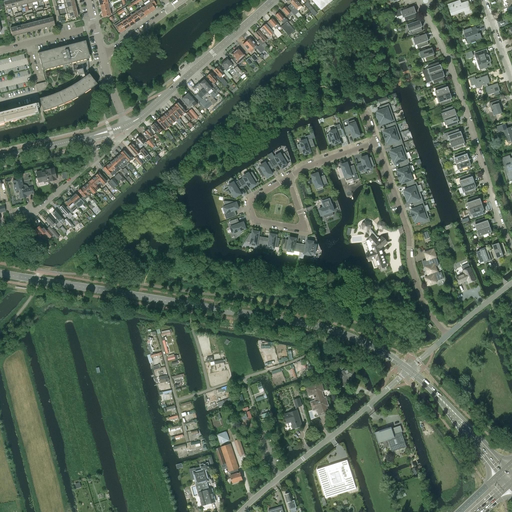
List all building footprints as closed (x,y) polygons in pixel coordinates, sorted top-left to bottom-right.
[(8,0),(11,8),(16,7),(14,0),(8,0)] [(144,4),(145,6),(150,13),(152,11),(153,11),(154,10),(155,9),(153,7),(156,5),(152,0),(148,0),(150,3),(148,4),(146,2),(144,4)] [(291,4),(287,7),(294,16),(295,15),(300,20),(302,17),(298,12),(299,12),(296,10),(301,6),(295,0),(292,0),(290,3),(291,4)] [(305,0),(307,2),(304,4),(310,11),(314,16),(317,14),(310,6),(309,4),(310,4),(306,0),(303,0),(304,1),(305,0)] [(311,0),(320,10),(332,0),(311,0)] [(511,0),(500,0),(504,9),(503,8),(507,6),(507,8),(511,6),(511,0)] [(466,14),(471,12),(467,2),(461,4),(460,1),(448,5),(452,15),(465,11),(466,14)] [(150,13),(145,6),(140,9),(145,16),(147,15),(148,15),(149,14),(149,13),(150,13)] [(294,16),(287,7),(287,8),(286,6),(282,10),(289,17),(290,18),(293,15),(294,16)] [(403,8),(394,11),(395,11),(396,15),(397,15),(397,16),(398,16),(399,16),(402,15),(403,18),(404,17),(406,21),(416,17),(415,14),(416,13),(414,6),(407,9),(407,7),(403,9),(403,8)] [(145,16),(140,9),(135,13),(140,20),(142,18),(143,18),(144,17),(145,16)] [(77,11),(66,14),(68,19),(78,17),(77,11)] [(279,12),(275,16),(280,21),(281,21),(284,24),(287,22),(288,23),(288,22),(286,19),(286,20),(279,12)] [(140,20),(135,13),(130,16),(135,23),(137,21),(138,21),(139,20),(140,20)] [(130,16),(125,19),(130,26),(132,25),(133,25),(134,24),(134,23),(135,23),(130,16)] [(272,18),(266,24),(271,30),(278,38),(282,34),(276,29),(279,26),(272,18)] [(119,21),(125,30),(127,28),(128,28),(129,27),(130,26),(125,19),(123,21),(122,20),(121,20),(119,21)] [(422,27),(420,20),(414,22),(413,21),(409,23),(409,24),(407,25),(409,32),(410,31),(412,35),(422,31),(421,27),(422,27)] [(125,30),(119,21),(114,24),(120,33),(122,31),(123,31),(124,30),(125,30)] [(288,23),(287,22),(284,24),(280,27),(288,36),(294,31),(288,23)] [(262,28),(259,30),(264,36),(265,35),(268,38),(274,33),(271,30),(266,24),(262,28)] [(475,40),(482,38),(480,33),(478,34),(476,26),(463,31),(468,43),(471,42),(471,44),(476,42),(475,40)] [(267,39),(264,36),(259,30),(255,34),(260,39),(257,42),(265,50),(268,47),(265,43),(264,43),(263,42),(267,39)] [(417,45),(418,48),(429,45),(427,41),(429,41),(426,34),(420,36),(419,35),(415,36),(416,38),(413,39),(415,45),(417,45)] [(246,41),(254,50),(256,48),(260,52),(261,54),(262,53),(265,50),(260,45),(258,47),(250,38),(246,41)] [(77,65),(78,65),(81,64),(87,62),(87,59),(90,58),(85,40),(38,53),(42,70),(76,62),(77,65)] [(251,53),(254,50),(246,41),(243,45),(251,53)] [(239,48),(232,55),(235,58),(233,60),(236,62),(238,64),(239,63),(244,58),(246,57),(244,55),(239,48)] [(435,54),(432,48),(426,50),(425,49),(421,50),(422,51),(419,52),(421,59),(423,59),(424,62),(435,58),(433,55),(435,54)] [(486,50),(475,54),(479,65),(480,65),(481,69),(491,65),(489,61),(491,61),(489,57),(486,50)] [(26,53),(16,55),(17,60),(25,58),(27,64),(24,65),(25,69),(30,68),(26,53)] [(252,61),(249,57),(245,62),(247,65),(248,64),(250,66),(253,63),(252,61)] [(223,72),(230,80),(232,78),(226,71),(229,69),(230,70),(232,70),(233,69),(238,74),(239,72),(241,71),(241,70),(232,60),(230,61),(227,58),(221,65),(225,70),(223,72)] [(425,77),(442,71),(442,70),(443,70),(441,65),(439,65),(438,62),(428,66),(429,69),(425,70),(424,70),(424,71),(424,72),(423,72),(423,73),(425,77)] [(81,64),(78,65),(79,69),(76,70),(77,75),(80,75),(81,79),(77,82),(71,86),(65,89),(59,92),(53,94),(46,96),(40,99),(40,98),(39,98),(43,111),(50,109),(57,106),(64,103),(71,100),(74,99),(78,97),(84,93),(90,88),(97,84),(96,83),(89,74),(88,74),(88,72),(83,74),(81,64)] [(228,84),(221,76),(224,74),(218,67),(214,70),(220,77),(218,79),(225,87),(228,84)] [(443,71),(442,71),(425,77),(426,81),(427,81),(427,82),(428,82),(429,82),(433,81),(434,83),(439,82),(442,80),(445,80),(444,77),(445,76),(443,71)] [(217,80),(211,73),(207,76),(214,84),(216,83),(215,81),(217,80)] [(485,84),(485,85),(487,85),(487,84),(490,83),(487,75),(475,79),(475,77),(469,78),(472,86),(473,88),(476,87),(476,88),(477,87),(477,88),(478,88),(479,89),(480,88),(481,88),(482,87),(482,86),(485,84)] [(219,94),(218,93),(213,88),(213,87),(212,88),(204,79),(199,84),(193,89),(192,90),(197,95),(197,94),(202,100),(199,102),(200,102),(202,105),(207,110),(213,105),(217,102),(213,98),(216,96),(217,96),(219,94)] [(46,83),(46,82),(45,82),(36,84),(38,92),(39,92),(40,91),(41,91),(42,90),(43,89),(44,88),(45,87),(45,86),(45,85),(45,84),(46,84),(46,83)] [(487,85),(485,85),(486,87),(485,88),(488,95),(494,93),(495,94),(499,93),(499,91),(500,91),(498,83),(488,87),(487,85)] [(437,97),(450,93),(449,92),(450,92),(448,87),(447,87),(446,84),(435,88),(436,91),(435,91),(437,97)] [(188,93),(185,96),(195,107),(198,105),(194,101),(195,100),(188,93)] [(450,93),(437,97),(437,98),(439,103),(440,103),(441,105),(452,102),(451,99),(452,98),(450,93)] [(194,107),(195,107),(185,96),(181,99),(187,106),(188,106),(190,108),(193,105),(194,107)] [(494,116),(502,113),(499,104),(500,103),(499,100),(489,103),(492,112),(494,116)] [(0,124),(4,123),(4,122),(38,113),(37,110),(36,108),(39,107),(37,103),(35,103),(0,112),(0,124)] [(178,103),(174,106),(182,115),(186,112),(178,103)] [(377,115),(378,118),(392,113),(389,103),(379,107),(380,107),(381,106),(382,110),(377,112),(378,114),(377,114),(377,115)] [(174,106),(171,109),(179,118),(182,115),(174,106)] [(444,119),(456,115),(456,114),(457,114),(455,109),(453,109),(452,106),(442,110),(443,113),(441,113),(443,119),(444,119)] [(171,109),(168,112),(175,121),(179,118),(171,109)] [(191,109),(189,111),(196,119),(198,117),(191,109)] [(175,121),(168,112),(164,115),(172,124),(175,121)] [(392,113),(378,118),(379,121),(379,122),(380,123),(380,122),(381,125),(387,123),(388,126),(396,123),(392,113)] [(172,124),(164,115),(161,118),(160,118),(169,127),(172,124)] [(456,115),(444,119),(444,120),(446,125),(447,125),(448,128),(458,124),(457,121),(459,121),(457,115),(456,115)] [(169,127),(160,118),(157,121),(165,130),(169,127)] [(357,127),(354,120),(348,122),(349,126),(344,127),(347,136),(347,135),(347,134),(352,132),(354,138),(360,135),(359,132),(359,131),(359,130),(359,129),(359,128),(358,127),(357,127)] [(155,123),(151,126),(153,129),(152,130),(156,134),(154,136),(159,142),(162,145),(165,142),(162,139),(163,139),(159,134),(162,131),(155,123)] [(399,133),(396,123),(388,126),(389,129),(384,131),(384,133),(384,134),(384,135),(385,138),(399,133)] [(329,134),(326,134),(330,143),(332,142),(333,142),(334,144),(340,142),(338,137),(339,137),(343,135),(344,137),(341,128),(340,124),(334,126),(335,129),(329,132),(330,133),(329,134)] [(511,142),(511,127),(507,128),(505,124),(496,127),(498,132),(504,131),(508,142),(511,141),(511,142)] [(452,131),(444,134),(445,140),(449,139),(450,141),(450,142),(463,137),(462,137),(463,137),(461,131),(460,132),(459,129),(457,130),(456,127),(451,129),(452,131)] [(153,136),(147,129),(144,133),(146,135),(145,136),(148,139),(150,137),(151,138),(153,136)] [(393,142),(395,146),(403,143),(399,133),(385,138),(386,141),(386,142),(386,141),(386,142),(387,142),(388,144),(393,142)] [(137,144),(140,148),(142,146),(141,145),(145,142),(139,136),(135,140),(138,143),(137,144)] [(463,138),(463,137),(450,142),(452,148),(453,147),(454,150),(465,146),(464,144),(465,143),(463,138)] [(150,139),(146,142),(151,148),(155,145),(150,139)] [(301,144),(297,145),(300,153),(304,152),(305,155),(311,152),(309,147),(314,145),(314,147),(315,147),(312,139),(307,141),(306,140),(300,142),(301,144)] [(128,147),(136,156),(140,152),(132,143),(128,147)] [(391,155),(392,158),(406,153),(403,143),(395,146),(396,149),(390,151),(391,153),(390,153),(391,154),(390,154),(390,155),(391,155)] [(143,148),(139,151),(143,156),(145,157),(148,161),(149,161),(151,159),(151,158),(148,154),(143,148)] [(124,150),(120,154),(128,163),(131,160),(133,158),(130,155),(129,156),(124,150)] [(456,164),(469,160),(469,159),(467,154),(466,154),(465,151),(454,155),(455,158),(454,158),(456,164)] [(270,161),(274,167),(279,164),(282,169),(288,165),(286,163),(289,161),(284,153),(281,155),(280,153),(275,157),(275,158),(270,161)] [(410,162),(406,153),(392,158),(393,161),(393,162),(394,162),(395,164),(400,162),(401,165),(410,162)] [(125,166),(128,163),(120,154),(117,157),(125,166)] [(137,156),(135,158),(141,165),(143,163),(137,156)] [(357,164),(360,172),(365,170),(365,171),(371,169),(371,167),(374,166),(371,157),(368,158),(367,156),(361,158),(363,163),(358,165),(357,164)] [(511,160),(511,161),(509,156),(502,158),(509,181),(511,179),(511,172),(511,171),(511,170),(511,160)] [(117,157),(113,160),(121,169),(125,166),(117,157)] [(121,169),(113,160),(110,163),(117,171),(118,172),(121,169)] [(469,160),(456,164),(456,165),(458,170),(459,170),(460,172),(471,169),(470,166),(471,165),(469,160)] [(274,167),(270,161),(266,164),(265,163),(260,166),(261,168),(258,170),(263,177),(266,176),(267,178),(273,174),(270,169),(274,167)] [(398,174),(397,174),(398,174),(399,177),(410,173),(410,172),(413,172),(411,166),(411,165),(409,166),(408,163),(410,163),(410,162),(401,165),(403,169),(397,170),(398,173),(397,173),(398,174)] [(110,163),(107,166),(114,174),(117,171),(110,163)] [(341,168),(338,169),(341,177),(344,176),(345,176),(346,179),(346,181),(353,178),(353,181),(359,179),(357,174),(355,175),(355,174),(357,173),(354,165),(353,165),(354,166),(350,168),(349,168),(347,163),(341,165),(342,167),(341,168)] [(106,166),(103,169),(108,175),(110,173),(112,176),(114,174),(107,166),(106,166)] [(36,172),(38,182),(44,181),(44,182),(45,182),(47,182),(47,181),(47,180),(48,180),(48,179),(51,179),(51,181),(56,179),(53,168),(36,172)] [(244,177),(239,180),(243,186),(247,183),(250,188),(256,185),(254,183),(258,181),(252,172),(249,174),(249,173),(243,177),(244,177)] [(99,173),(95,176),(103,185),(107,182),(99,173)] [(322,185),(327,183),(325,175),(324,175),(325,177),(320,178),(318,173),(312,175),(313,179),(312,179),(312,180),(312,181),(313,182),(314,183),(317,191),(323,189),(322,185)] [(407,182),(408,185),(416,182),(415,182),(414,179),(412,179),(410,173),(399,177),(400,180),(399,180),(400,181),(401,181),(402,183),(407,182)] [(462,187),(474,182),(472,176),(471,177),(470,174),(460,178),(460,180),(459,181),(461,186),(462,187)] [(102,186),(103,185),(95,176),(92,179),(97,185),(99,183),(102,186)] [(113,178),(110,181),(114,186),(115,187),(118,184),(113,178)] [(33,188),(28,189),(28,188),(27,188),(27,187),(26,187),(25,187),(25,186),(24,186),(23,186),(23,187),(21,179),(12,181),(15,191),(20,189),(22,197),(27,196),(26,196),(34,194),(33,188)] [(92,179),(89,182),(96,191),(100,188),(97,185),(92,179)] [(229,187),(224,190),(232,196),(234,195),(235,197),(241,194),(238,189),(243,186),(239,180),(234,183),(234,182),(228,186),(229,187)] [(96,191),(89,182),(85,185),(90,191),(93,194),(96,191)] [(420,192),(416,182),(408,185),(409,188),(404,190),(405,192),(404,193),(404,194),(405,194),(406,197),(420,192)] [(474,183),(474,182),(462,187),(461,187),(463,193),(465,192),(466,195),(476,191),(475,189),(477,188),(475,183),(474,183)] [(85,185),(82,188),(88,196),(90,194),(88,192),(90,191),(85,185)] [(82,188),(78,191),(83,197),(81,198),(84,201),(86,199),(89,196),(88,196),(82,188)] [(425,190),(420,192),(424,201),(429,199),(425,190)] [(414,201),(415,205),(423,202),(420,192),(406,197),(407,200),(406,200),(407,200),(407,201),(408,201),(409,203),(414,201)] [(73,195),(69,199),(77,208),(84,202),(76,193),(73,195)] [(469,208),(469,209),(482,204),(480,198),(479,199),(478,196),(467,200),(468,202),(467,203),(469,208)] [(77,208),(69,199),(65,203),(68,206),(66,207),(71,213),(77,208)] [(331,205),(329,200),(321,203),(323,202),(324,207),(319,209),(321,216),(324,215),(325,218),(334,215),(333,214),(332,212),(334,211),(332,205),(331,205)] [(233,201),(223,201),(225,206),(225,207),(224,207),(226,213),(224,214),(226,219),(229,218),(237,216),(237,215),(236,215),(235,216),(233,211),(239,209),(236,203),(234,203),(233,201)] [(411,213),(412,217),(427,211),(423,202),(415,205),(416,208),(411,210),(412,212),(411,212),(411,213),(411,214),(411,213)] [(482,204),(469,209),(471,215),(472,214),(473,217),(477,216),(478,217),(480,216),(480,215),(484,213),(483,211),(484,210),(482,205),(482,204)] [(64,214),(63,215),(64,217),(66,215),(69,219),(73,216),(63,205),(59,208),(64,214)] [(56,211),(52,214),(57,219),(54,222),(56,225),(59,222),(62,225),(65,221),(64,220),(63,218),(61,217),(56,211)] [(430,222),(427,211),(412,217),(414,220),(413,220),(414,220),(414,221),(415,220),(416,223),(421,221),(422,224),(421,225),(421,224),(420,224),(420,225),(430,222)] [(56,225),(54,222),(49,217),(46,220),(52,228),(56,225)] [(238,218),(230,221),(231,227),(230,227),(233,233),(234,233),(236,238),(244,231),(243,229),(246,229),(243,222),(238,224),(236,219),(238,219),(238,218)] [(477,231),(490,226),(489,226),(490,226),(488,220),(486,221),(486,218),(475,222),(476,224),(475,225),(476,230),(477,230),(477,231)] [(366,221),(362,224),(363,229),(367,231),(368,230),(371,233),(374,236),(369,240),(366,241),(367,245),(370,252),(367,253),(368,256),(367,256),(368,258),(368,257),(369,260),(372,259),(375,267),(378,266),(379,268),(386,266),(382,255),(380,248),(387,243),(382,237),(379,239),(374,234),(373,232),(370,229),(371,228),(370,223),(366,221)] [(377,225),(378,229),(383,230),(386,226),(384,222),(380,221),(377,225)] [(36,228),(42,235),(45,232),(49,238),(53,235),(48,229),(46,231),(43,228),(42,229),(39,225),(36,228)] [(490,227),(490,226),(477,231),(479,237),(480,236),(481,239),(492,235),(491,232),(492,232),(490,227)] [(57,239),(59,237),(52,229),(50,227),(47,229),(57,239)] [(45,238),(42,235),(36,228),(33,231),(36,234),(35,235),(37,238),(36,239),(39,243),(45,238)] [(262,245),(264,238),(258,238),(259,232),(253,231),(252,233),(250,233),(245,241),(251,242),(250,244),(257,245),(257,244),(259,245),(262,245)] [(269,239),(264,238),(262,245),(268,246),(268,247),(274,249),(275,247),(278,247),(280,238),(276,238),(277,235),(270,234),(269,239)] [(294,251),(299,252),(300,245),(295,244),(296,238),(289,237),(289,240),(286,239),(284,248),(287,249),(287,251),(294,252),(294,251)] [(306,246),(300,245),(299,252),(305,253),(304,254),(311,255),(311,253),(315,254),(316,245),(313,244),(313,242),(307,240),(306,246)] [(503,255),(507,253),(503,243),(499,244),(499,243),(492,245),(493,249),(491,249),(494,258),(496,258),(497,258),(503,256),(503,255)] [(491,260),(493,259),(490,250),(488,251),(486,247),(480,250),(480,251),(476,252),(480,263),(484,261),(484,263),(491,260)] [(428,285),(437,282),(436,281),(443,278),(441,272),(439,273),(438,271),(437,271),(435,266),(439,265),(436,258),(435,259),(435,257),(436,257),(433,249),(424,252),(427,260),(422,261),(424,268),(425,267),(429,276),(425,278),(428,285)] [(464,274),(457,277),(460,283),(467,280),(469,283),(476,280),(474,275),(473,275),(472,273),(472,272),(470,268),(463,271),(464,274)] [(349,378),(355,376),(353,368),(343,371),(342,373),(341,372),(337,379),(342,381),(342,382),(339,383),(343,397),(350,395),(347,385),(346,385),(346,384),(349,378)] [(321,415),(328,413),(326,406),(328,405),(325,397),(324,398),(322,392),(323,391),(321,383),(306,387),(309,396),(314,394),(316,400),(311,402),(313,410),(319,408),(321,415)] [(294,400),(296,408),(302,406),(299,398),(294,400)] [(293,428),(301,426),(297,411),(289,413),(284,415),(287,423),(291,422),(293,428)] [(379,443),(388,440),(392,452),(406,447),(402,432),(400,425),(392,428),(391,427),(375,432),(379,443)] [(217,434),(221,444),(230,440),(227,430),(217,434)] [(244,454),(240,439),(235,441),(240,455),(244,454)] [(239,472),(238,469),(239,468),(230,444),(221,447),(229,472),(230,472),(231,475),(230,475),(233,483),(242,480),(240,472),(239,472)] [(221,465),(225,464),(220,447),(215,449),(221,465)] [(194,468),(190,470),(192,479),(195,479),(197,484),(207,481),(209,481),(206,470),(209,470),(208,463),(202,465),(204,469),(195,471),(194,468)] [(335,466),(330,468),(330,465),(317,469),(326,498),(356,488),(349,466),(341,468),(340,464),(335,465),(335,466)] [(195,485),(190,487),(193,498),(199,496),(202,505),(215,502),(211,489),(209,490),(207,483),(207,481),(197,484),(195,484),(195,485)] [(285,494),(288,506),(289,510),(296,508),(294,500),(292,501),(289,493),(288,493),(286,493),(285,494)]
